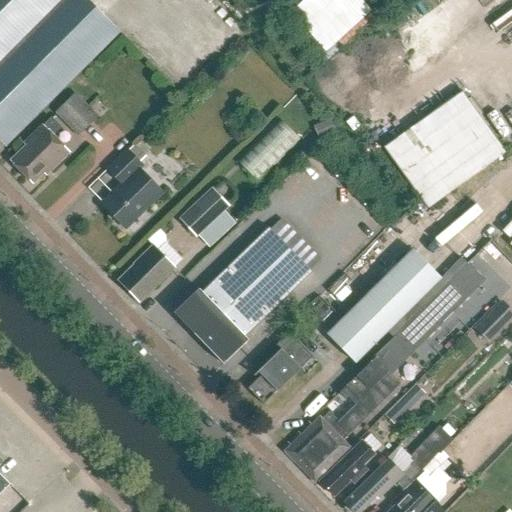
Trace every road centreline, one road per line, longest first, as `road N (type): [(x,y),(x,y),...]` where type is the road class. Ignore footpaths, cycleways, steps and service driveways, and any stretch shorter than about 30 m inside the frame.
road 1 (secondary): [(289,511),(0,216)]
road 2 (unclassified): [(142,511),(0,367)]
